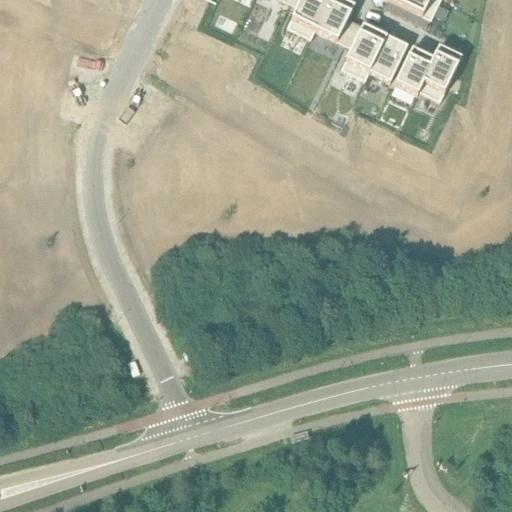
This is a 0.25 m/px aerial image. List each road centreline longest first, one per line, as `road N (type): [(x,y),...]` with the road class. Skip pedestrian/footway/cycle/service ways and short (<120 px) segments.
road 1 (residential): [(187,441),(97,208),(100,132),(160,0)]
road 2 (unclassified): [(187,441),(417,379)]
road 3 (unclassified): [(448,511),(426,469),(417,379)]
